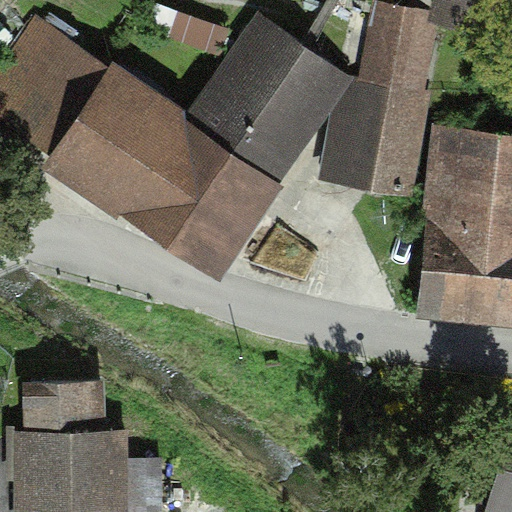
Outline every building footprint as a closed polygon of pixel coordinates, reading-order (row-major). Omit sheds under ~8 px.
[(257,8),(176,113),(259,177),(341,72),(257,8)] [(330,181),(412,196),(443,26),(362,11),(330,181)] [(20,32),(0,61),(0,136),(200,270),(255,188),(20,32)] [(511,147),(441,139),(419,312),(511,323),(511,147)] [(4,428),(3,511),(126,511),(127,429),(4,428)] [(511,511),(511,431),(510,431),(486,511),(511,511)]
